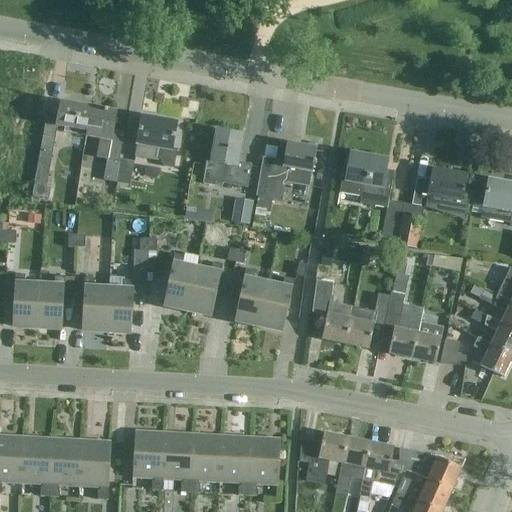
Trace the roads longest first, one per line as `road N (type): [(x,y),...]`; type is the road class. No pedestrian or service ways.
road 1 (residential): [(0,36),(511,122)]
road 2 (residential): [(511,436),(297,392),(0,376)]
